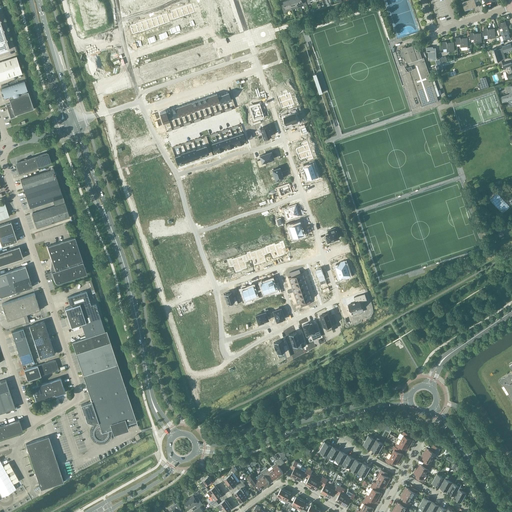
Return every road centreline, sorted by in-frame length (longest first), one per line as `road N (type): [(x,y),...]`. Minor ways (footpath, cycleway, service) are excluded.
road 1 (unclassified): [(34,420),(74,401),(78,388),(0,151)]
road 2 (secondary): [(195,451),(238,450),(366,409),(411,404)]
road 3 (secondary): [(410,396),(225,444),(196,443)]
road 4 (secondary): [(153,404),(111,229)]
road 5 (residential): [(254,54),(137,93)]
road 6 (residential): [(143,109),(259,68)]
road 7 (secondary): [(30,0),(64,115)]
